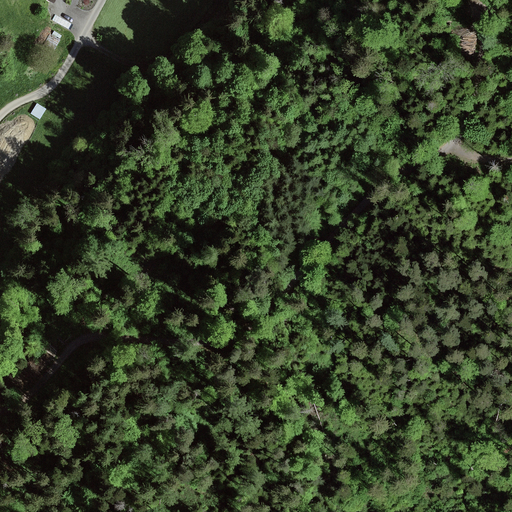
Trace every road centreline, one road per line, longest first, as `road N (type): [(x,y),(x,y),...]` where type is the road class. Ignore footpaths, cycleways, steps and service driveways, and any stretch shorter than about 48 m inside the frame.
road 1 (track): [(0,401),(94,331),(195,328),(250,317),(347,222),(459,140),(479,108),(479,61),(511,17)]
road 2 (track): [(82,36),(139,67),(170,55),(224,0)]
road 3 (residential): [(103,0),(48,90),(0,117)]
